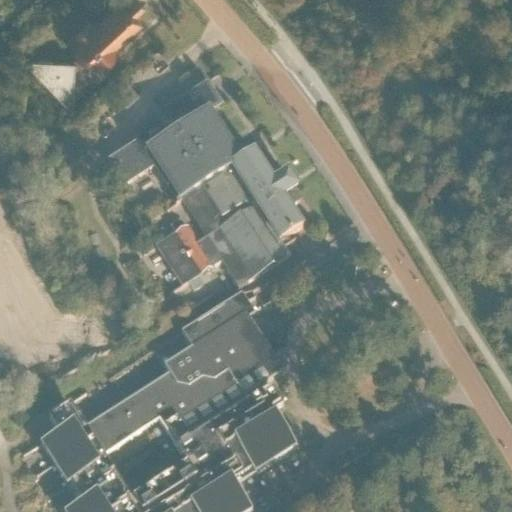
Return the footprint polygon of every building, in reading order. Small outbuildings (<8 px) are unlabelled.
[(74,48),(74,55),(79,61),(80,61),(88,61),(88,70),(95,78),(108,67),(102,60),(116,47),(112,43),(138,19),(133,14),(143,5),(138,0),(129,0),(124,5),(119,0),(94,24),(90,20),(75,33),(82,41),(74,48)] [(71,80),(72,62),(25,61),(70,109),(71,91),(80,91),(80,90),(71,80)] [(80,61),(79,69),(88,70),(88,61),(80,61)] [(126,83),(117,91),(126,102),(135,93),(126,83)] [(299,206),(292,195),(296,193),(291,185),(287,178),(283,181),(276,170),(265,177),(253,158),(238,167),(206,117),(220,108),(207,87),(165,114),(178,134),(159,147),(155,141),(141,150),(137,145),(107,165),(124,189),(157,167),(205,242),(198,247),(213,271),(220,266),(238,293),(247,287),(247,288),(289,260),(279,245),(300,232),(288,213),(299,206)] [(174,238),(173,239),(199,280),(213,271),(198,247),(186,230),(185,231),(174,238)] [(182,291),(188,287),(199,280),(173,238),(155,250),(182,291)] [(69,408),(49,421),(59,437),(42,448),(40,449),(66,490),(68,489),(72,486),(84,505),(78,509),(73,511),(248,511),(232,486),(251,474),(254,478),(295,452),(293,450),(272,416),(282,410),(272,395),(266,394),(239,411),(236,406),(278,379),(283,376),(248,323),(246,319),(242,322),(231,305),(181,336),(191,353),(164,370),(170,380),(86,434),(69,408)] [(339,409),(331,413),(335,421),(344,417),(339,409)] [(335,475),(369,457),(365,448),(330,466),(335,475)] [(352,511),(346,503),(332,511),(352,511)]
